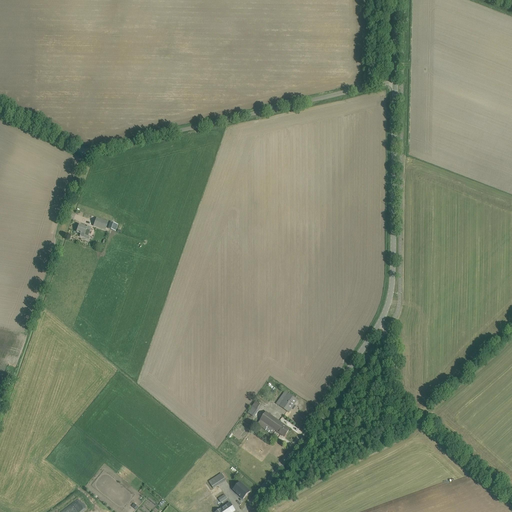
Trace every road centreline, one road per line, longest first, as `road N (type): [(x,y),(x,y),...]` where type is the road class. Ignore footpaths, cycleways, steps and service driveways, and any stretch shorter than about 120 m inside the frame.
road 1 (unclassified): [(245,511),(388,306),(394,80)]
road 2 (unclassified): [(394,80),(97,148),(76,146),(0,107)]
road 3 (track): [(511,499),(393,389),(387,331)]
